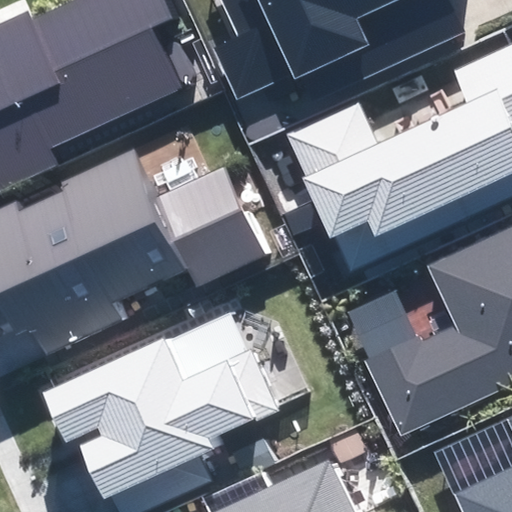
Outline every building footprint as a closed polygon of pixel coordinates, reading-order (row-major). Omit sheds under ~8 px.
[(48,154),(189,90),(161,29),(176,22),(165,0),(82,0),(35,22),(31,12),(0,26),(0,189),(53,165),(48,154)] [(259,0),(296,80),(369,47),(356,18),(395,0),(259,0)] [(288,133),(353,273),(511,200),(511,45),(454,72),(467,101),(377,143),(358,101),(288,133)] [(31,326),(44,355),(121,320),(113,303),(187,269),(195,286),(264,255),(224,167),(157,198),(134,148),(63,180),(67,190),(20,212),(15,201),(0,207),(0,294),(17,332),(31,326)] [(367,363),(400,433),(511,382),(511,225),(426,265),(454,324),(367,363)] [(113,496),(119,511),(142,511),(213,482),(201,455),(224,445),(220,435),(278,410),(234,309),(43,391),(65,441),(97,427),(101,435),(78,444),(102,501),(113,496)] [(511,467),(454,494),(462,511),(511,511),(511,416),(506,419),(511,430),(511,467)] [(356,511),(333,460),(218,511),(356,511)]
